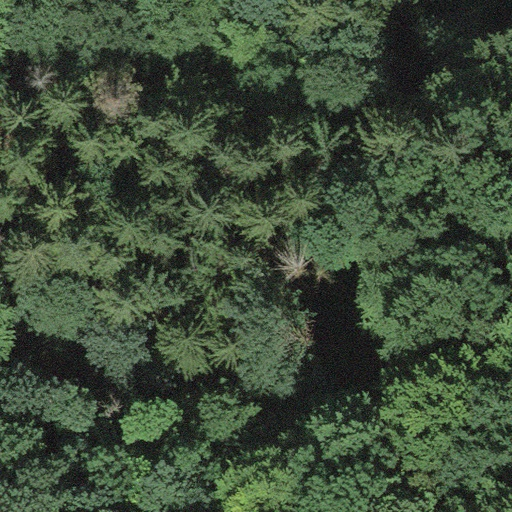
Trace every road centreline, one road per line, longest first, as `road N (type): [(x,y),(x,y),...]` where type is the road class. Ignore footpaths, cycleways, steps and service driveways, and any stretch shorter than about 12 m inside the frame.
road 1 (track): [(511,416),(222,400),(105,377),(0,331)]
road 2 (track): [(0,56),(43,71),(222,71),(511,42)]
